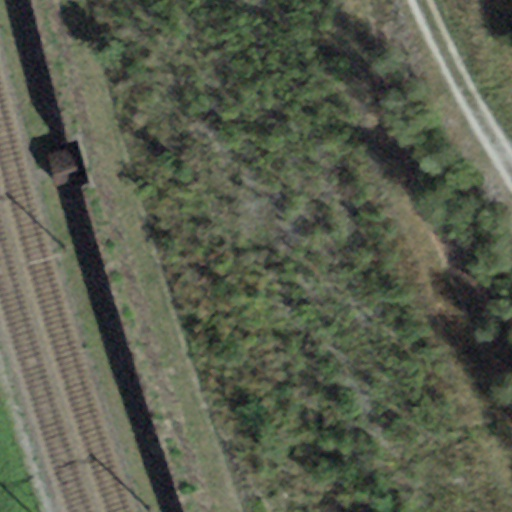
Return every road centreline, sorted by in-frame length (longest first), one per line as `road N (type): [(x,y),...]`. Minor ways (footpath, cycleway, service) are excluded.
road 1 (track): [(65,0),(110,185),(220,511)]
road 2 (track): [(416,0),(511,169)]
